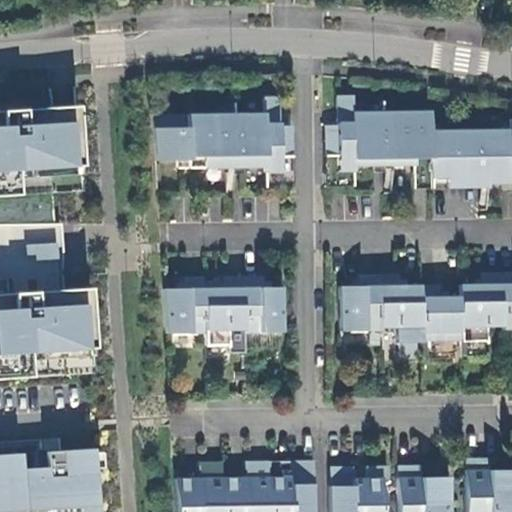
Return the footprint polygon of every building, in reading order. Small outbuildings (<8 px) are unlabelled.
[(269,172),(269,132),(283,132),(283,131),(283,124),(278,119),(283,114),(283,101),(267,101),(267,118),(156,119),(159,165),(191,165),(192,165),(192,161),(208,161),(208,172),(268,172),(269,172)] [(511,136),(466,136),(466,142),(435,142),(435,137),(434,137),(434,118),(357,118),(357,101),(341,101),(342,114),(346,119),(342,124),(342,131),(342,132),(356,132),(356,172),(357,172),(417,172),(417,165),(434,165),(434,185),(490,185),(491,190),(492,190),(511,190),(511,136)] [(77,108),(76,108),(0,112),(0,380),(93,375),(88,290),(58,292),(55,253),(62,253),(60,226),(54,226),(52,195),(82,193),(77,108)] [(269,172),(268,172),(268,192),(296,192),(296,131),(283,131),(283,132),(269,132),(269,172)] [(342,132),(342,131),(329,131),(329,192),(357,192),(357,172),(356,172),(356,132),(342,132)] [(192,165),(191,165),(191,172),(208,172),(208,161),(192,161),(192,165)] [(417,172),(417,194),(492,194),(492,190),(491,190),(490,185),(434,185),(434,165),(417,165),(417,172)] [(382,333),(382,326),(381,279),(362,280),(362,291),(343,291),(344,336),(382,336),(382,333)] [(382,326),(398,326),(398,333),(398,348),(424,348),(424,346),(424,291),(403,291),(403,279),(381,279),(382,326)] [(505,325),(505,279),(485,279),(485,290),(463,291),(463,303),(464,345),(464,346),(464,348),(490,348),(490,333),(490,325),(505,325)] [(206,292),(206,281),(206,280),(186,280),(186,292),(166,292),(169,337),(206,337),(206,293),(206,292)] [(231,326),(246,326),(245,280),(225,280),(225,292),(206,292),(206,293),(206,337),(207,349),(231,349),(231,334),(231,326)] [(246,326),(246,333),(246,334),(246,337),(285,336),(284,291),(265,292),(265,280),(245,280),(246,326)] [(463,303),(445,303),(445,291),(424,291),(424,346),(464,346),(464,345),(463,303)] [(34,469),(42,468),(41,451),(32,450),(34,469)] [(469,462),(469,511),(511,511),(511,473),(493,474),(492,466),(485,466),(485,462),(469,462)] [(225,511),(225,481),(225,479),(224,463),(209,463),(209,468),(202,468),(202,479),(178,479),(179,511),(225,511)] [(271,511),(271,479),(271,463),(255,463),(255,467),(247,467),(247,479),(225,479),(225,481),(225,511),(271,511)] [(271,479),(271,511),(317,511),(317,463),(301,463),(301,467),(293,467),(293,479),(271,479)] [(332,469),(332,511),(385,511),(385,480),(356,481),(356,473),(348,473),(348,469),(332,469)] [(417,469),(400,469),(400,511),(453,511),(454,480),(424,480),(424,472),(417,472),(417,469)] [(145,503),(167,502),(166,483),(144,484),(145,503)]
